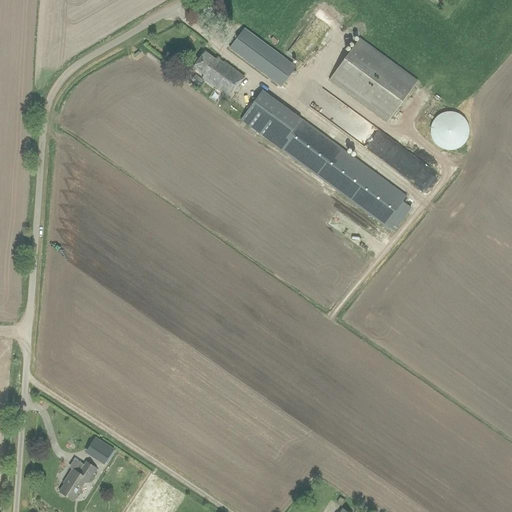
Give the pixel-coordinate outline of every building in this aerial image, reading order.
[(295,68),(243,29),(229,48),(281,87),(295,68)] [(386,123),(417,82),(359,39),(329,81),(386,123)] [(228,98),(244,77),(216,57),(215,60),(205,52),(193,68),(203,76),(201,78),(228,98)] [(204,81),(195,75),(192,80),(201,86),(204,81)] [(385,226),(403,202),(406,197),(262,91),(240,120),(385,226)] [(469,134),(469,127),(467,121),(463,116),(457,112),(451,111),(444,112),(438,115),(434,120),(432,126),(431,133),(433,139),(438,144),(443,148),(450,149),(456,148),(462,145),(466,140),(469,134)] [(430,192),(443,175),(381,130),(375,138),(377,140),(371,149),(430,192)] [(87,451),(107,464),(117,448),(97,436),(87,451)] [(69,468),(72,469),(63,484),(64,484),(59,492),(72,501),(85,481),(87,483),(96,469),(86,463),(85,464),(76,458),(69,468)]
